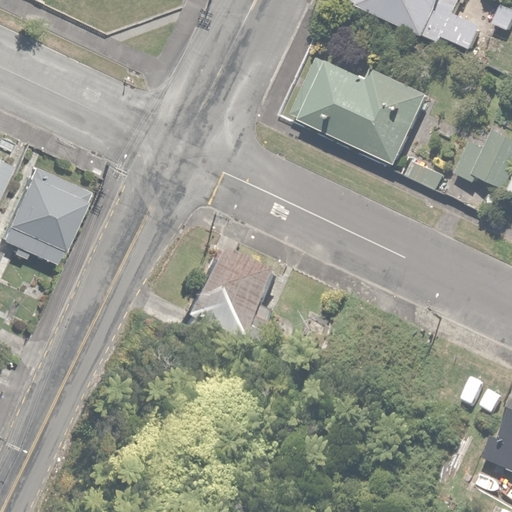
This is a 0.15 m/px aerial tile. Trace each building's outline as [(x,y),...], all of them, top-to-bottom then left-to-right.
[(444,43),(449,31),(475,43),(490,10),(467,0),(365,0),(363,5),(444,43)] [(294,118),(409,167),(441,93),(380,66),(377,73),(324,49),(294,118)] [(475,139),(458,170),(477,180),(482,171),(503,182),(511,164),(511,133),(502,128),(491,148),(475,139)] [(417,155),(409,170),(447,188),(454,174),(417,155)] [(0,180),(9,161),(0,156),(0,180)] [(0,234),(1,235),(55,259),(61,245),(64,247),(90,187),(32,162),(0,234)] [(277,273),(220,249),(194,308),(252,333),(277,273)] [(486,455),(511,466),(511,423),(506,438),(495,434),(486,455)]
